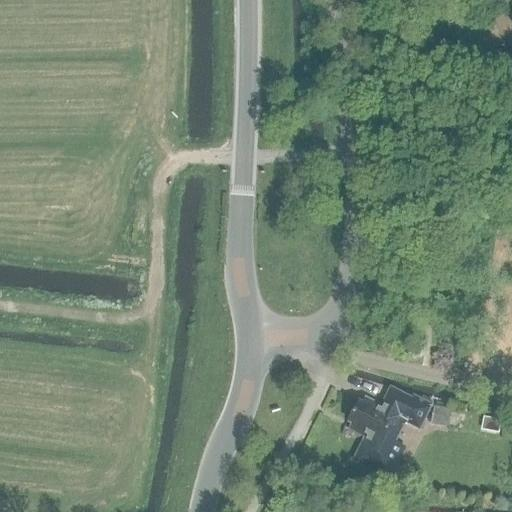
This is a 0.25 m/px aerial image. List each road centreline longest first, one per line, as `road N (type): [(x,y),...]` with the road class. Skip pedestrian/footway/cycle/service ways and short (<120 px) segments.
road 1 (unknown): [(0,306),(105,318),(139,313),(154,296),(165,173),(194,157),(243,157)]
road 2 (tertiary): [(321,335),(342,305),(354,229),(334,0)]
road 3 (primary): [(250,341),(238,259),(247,0)]
road 4 (primary): [(201,511),(242,402),(250,341)]
